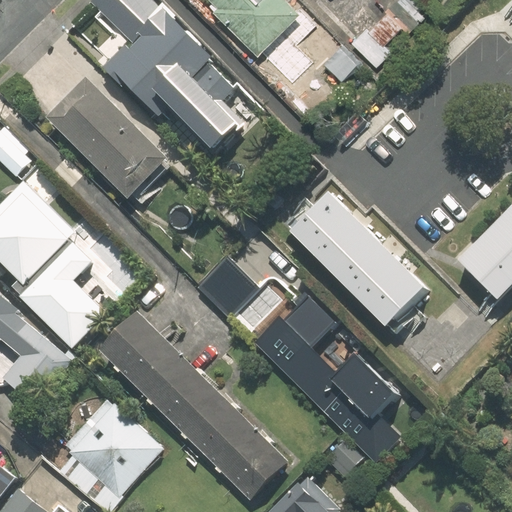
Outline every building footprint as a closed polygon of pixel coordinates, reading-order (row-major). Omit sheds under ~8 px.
[(148,0),(97,0),(91,7),(136,50),(109,77),(176,143),(234,83),(148,0)] [(266,51),(305,16),(290,0),(204,0),(258,58),(266,51)] [(323,1),(310,13),(352,59),(359,53),(374,69),(393,51),(387,44),(403,29),(408,35),(429,16),(414,0),(398,0),(357,38),(323,1)] [(305,16),(266,51),(286,73),(276,82),(284,91),(279,95),(294,112),(299,107),(309,118),(336,94),(302,57),(324,37),(305,16)] [(171,167),(86,84),(46,124),(132,208),(171,167)] [(35,163),(0,129),(0,163),(18,180),(35,163)] [(0,268),(50,316),(71,294),(66,289),(91,263),(72,245),(79,237),(26,186),(0,213),(0,268)] [(353,213),(336,195),(316,214),(304,202),(279,227),(386,336),(391,332),(401,342),(425,318),(415,308),(432,291),(411,269),(419,261),(392,234),(383,242),(367,226),(361,231),(348,218),(353,213)] [(511,210),(457,264),(497,306),(511,291),(511,210)] [(225,318),(258,288),(229,258),(197,288),(225,318)] [(310,353),(337,326),(311,300),(285,327),(278,320),(251,348),(345,439),(348,442),(365,459),(375,468),(401,441),(379,420),(400,399),(359,359),(338,380),(310,353)] [(70,362),(0,301),(0,342),(22,361),(4,382),(32,406),(70,362)] [(290,467),(141,316),(101,356),(249,507),(290,467)] [(114,511),(168,451),(109,400),(54,463),(109,511),(114,511)] [(272,511),(333,511),(339,507),(307,476),(272,511)] [(48,511),(18,489),(0,511),(48,511)]
